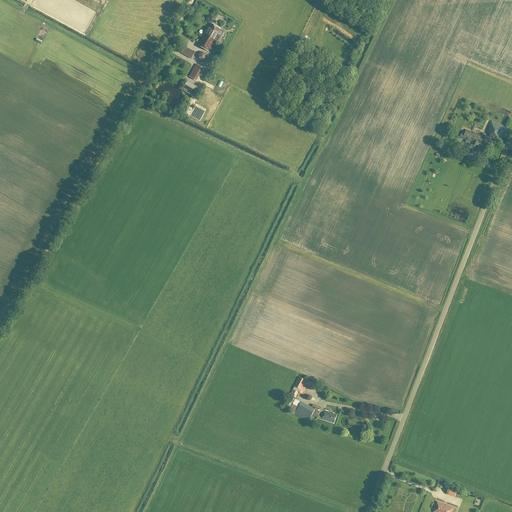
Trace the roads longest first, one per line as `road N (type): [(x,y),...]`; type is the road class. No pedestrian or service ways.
road 1 (unclassified): [(368,511),(511,135)]
road 2 (unclassified): [(0,332),(192,0)]
